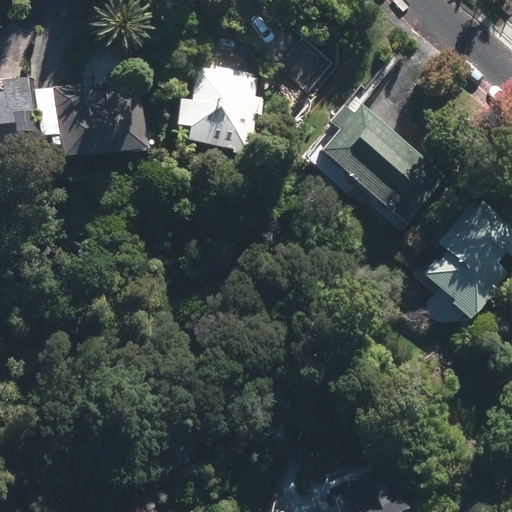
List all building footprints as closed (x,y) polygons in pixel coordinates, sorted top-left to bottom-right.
[(334,79),(302,50),(259,96),(291,125),(334,79)] [(249,82),(184,68),(171,127),(183,130),(181,142),(247,156),(258,103),(245,100),(249,82)] [(0,137),(27,136),(24,84),(0,85),(0,96),(0,103),(0,102),(0,137)] [(135,153),(131,91),(105,92),(106,109),(80,110),(79,94),(51,96),(55,158),(135,153)] [(332,135),(314,157),(395,227),(433,183),(352,113),(345,121),(336,113),(323,128),(332,135)] [(439,255),(418,279),(463,317),(500,275),(446,228),(430,247),(439,255)] [(511,231),(498,247),(511,259),(511,231)] [(373,460),(316,486),(327,511),(362,511),(391,500),(373,460)]
